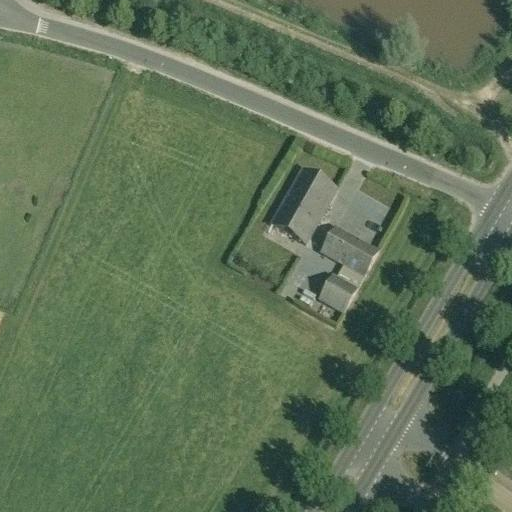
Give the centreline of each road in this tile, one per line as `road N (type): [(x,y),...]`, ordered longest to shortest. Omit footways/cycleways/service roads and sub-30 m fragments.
road 1 (unclassified): [(499,205),(154,59),(6,18)]
road 2 (tertiary): [(499,205),(314,511)]
road 3 (tertiary): [(405,427),(511,237)]
road 4 (residential): [(511,503),(405,427)]
